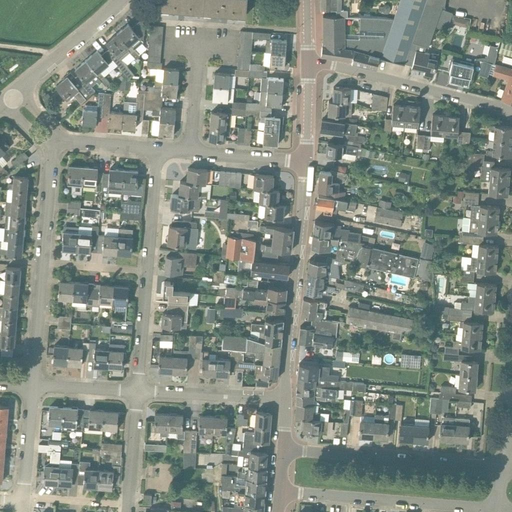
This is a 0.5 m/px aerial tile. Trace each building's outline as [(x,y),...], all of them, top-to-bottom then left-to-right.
[(203,13),(227,15),(245,16),(246,0),(160,0),(160,9),(203,13)] [(335,16),(352,17),(351,0),(319,0),(320,10),(335,10),(335,16)] [(428,48),(435,27),(446,31),(452,13),(441,10),(442,7),(445,8),(445,0),(399,0),(393,20),(377,18),(360,17),(353,50),(352,60),(351,62),(376,69),(379,58),(404,64),(405,61),(411,62),(416,44),(428,48)] [(392,10),(389,5),(384,5),(382,9),(384,14),(389,14),(392,10)] [(323,44),(353,50),(360,17),(352,17),(335,16),(322,16),(323,44)] [(140,19),(133,25),(141,35),(148,29),(140,19)] [(468,28),(470,21),(462,19),(460,26),(468,28)] [(130,46),(139,38),(127,24),(117,34),(128,47),(130,46)] [(134,75),(121,60),(129,53),(130,54),(135,51),(130,46),(128,47),(117,34),(106,43),(109,47),(104,51),(128,79),(134,75)] [(286,41),(271,39),(270,53),(285,55),(286,41)] [(499,53),(511,56),(511,44),(502,41),(499,53)] [(321,56),(352,60),(353,50),(323,44),(322,44),(321,56)] [(474,59),(495,64),(499,46),(490,44),(486,58),(474,59)] [(99,72),(108,64),(97,51),(86,60),(97,74),(99,72)] [(135,60),(139,56),(135,51),(130,54),(135,60)] [(430,52),(429,55),(415,51),(412,65),(425,68),(424,73),(433,76),(438,59),(437,59),(438,54),(430,52)] [(270,53),(269,67),(284,68),(285,55),(270,53)] [(511,65),(511,58),(504,56),(504,55),(498,53),(496,61),(511,65)] [(75,78),(90,95),(94,92),(91,87),(97,82),(99,84),(101,83),(100,81),(104,77),(99,72),(97,74),(86,60),(75,70),(79,75),(75,78)] [(451,72),(449,80),(468,85),(470,77),(471,77),(474,66),(452,60),(449,71),(451,72)] [(478,76),(486,78),(490,64),(483,62),(478,76)] [(236,69),(249,71),(249,64),(237,63),(236,69)] [(511,102),(511,69),(510,69),(496,65),(492,76),(500,78),(500,76),(509,78),(501,100),(511,102)] [(162,82),(177,83),(178,70),(163,68),(162,82)] [(213,87),(228,88),(229,74),(214,73),(213,87)] [(85,100),(90,95),(75,78),(71,82),(66,77),(55,86),(67,100),(78,91),(85,100)] [(109,84),(104,77),(100,81),(101,83),(105,86),(106,87),(109,84)] [(128,89),(130,80),(123,78),(121,87),(128,89)] [(283,79),(266,78),(262,78),(261,78),(260,91),(261,92),(282,93),(283,79)] [(144,100),(162,102),(162,96),(176,97),(177,83),(162,82),(155,81),(154,92),(138,90),(138,93),(144,94),(144,100)] [(245,109),(246,103),(232,102),(233,88),(228,88),(213,87),(211,100),(232,102),(231,108),(245,109)] [(332,102),(349,103),(350,88),(333,88),(332,102)] [(272,111),(272,106),(280,107),(282,93),(261,92),(260,104),(246,103),(245,109),(272,111)] [(96,117),(102,118),(104,94),(98,93),(97,106),(85,105),(84,109),(83,109),(82,116),(81,116),(81,118),(82,118),(81,124),(95,125),(96,117)] [(142,121),(142,120),(143,109),(144,100),(144,94),(138,93),(136,93),(135,107),(135,114),(123,113),(121,128),(135,129),(136,120),(142,121)] [(121,128),(123,113),(109,111),(110,95),(104,94),(102,118),(108,118),(107,126),(121,128)] [(371,110),(378,111),(380,96),(372,94),(371,110)] [(378,111),(386,111),(387,97),(380,96),(378,111)] [(159,121),(174,122),(175,109),(161,108),(162,102),(144,100),(143,109),(152,110),(152,114),(159,114),(159,121)] [(328,116),(350,117),(351,103),(349,103),(332,102),(328,101),(328,116)] [(391,125),(404,126),(406,106),(392,105),(391,119),(385,119),(383,131),(390,132),(391,125)] [(404,126),(418,127),(419,108),(406,106),(404,126)] [(210,126),(230,127),(231,114),(245,116),(245,109),(231,108),(230,114),(211,112),(210,126)] [(261,122),(264,122),(263,130),(278,132),(279,118),(271,117),(272,111),(245,109),(245,116),(261,117),(261,122)] [(430,134),(443,136),(445,116),(432,115),(430,134)] [(462,146),(463,132),(457,132),(459,117),(445,116),(443,136),(456,137),(456,145),(462,146)] [(344,144),(360,148),(361,144),(362,145),(364,137),(358,136),(360,126),(357,126),(357,124),(356,124),(356,120),(348,118),(348,123),(345,123),(343,124),(321,120),(320,131),(342,134),(341,141),(344,141),(344,144)] [(174,122),(159,121),(157,135),(173,136),(174,122)] [(208,139),(223,141),(226,141),(226,134),(229,135),(230,127),(210,126),(208,139)] [(493,140),(510,142),(511,135),(511,134),(511,127),(488,126),(488,130),(493,131),(493,140)] [(278,132),(263,130),(262,144),(277,145),(278,132)] [(422,149),(429,150),(430,136),(423,135),(422,149)] [(0,155),(9,148),(2,139),(0,140),(0,155)] [(486,151),(485,155),(511,157),(511,150),(510,150),(510,142),(493,140),(492,151),(486,151)] [(326,156),(341,157),(342,153),(352,155),(363,156),(364,149),(360,148),(344,144),(327,143),(326,156)] [(17,165),(18,166),(28,157),(24,152),(14,160),(17,165)] [(67,183),(81,185),(83,167),(69,166),(68,174),(67,183)] [(101,192),(102,186),(103,173),(97,173),(97,168),(83,167),(81,185),(95,186),(95,191),(101,192)] [(484,180),(489,180),(508,182),(509,169),(486,167),(484,180)] [(108,187),(122,188),(123,170),(109,169),(109,174),(103,173),(102,186),(101,192),(107,192),(108,187)] [(192,184),(199,184),(205,185),(207,170),(187,169),(186,182),(192,183),(192,184)] [(123,170),(122,188),(122,194),(130,195),(131,189),(136,189),(137,189),(138,182),(143,183),(143,177),(137,177),(138,172),(123,170)] [(337,192),(338,183),(339,183),(340,183),(341,183),(342,183),(342,182),(343,182),(344,182),(344,181),(345,181),(345,180),(346,180),(346,179),(347,179),(347,178),(347,177),(347,176),(347,174),(331,170),(331,173),(319,172),(318,190),(337,192)] [(259,190),(272,190),(273,176),(254,175),(253,189),(259,190)] [(12,189),(26,190),(28,177),(13,176),(13,184),(8,184),(7,189),(8,189),(12,189)] [(489,180),(487,194),(507,196),(508,182),(489,180)] [(178,195),(191,197),(206,199),(207,192),(198,191),(199,184),(192,184),(192,183),(186,182),(179,182),(178,195)] [(26,190),(12,189),(11,203),(25,203),(26,190)] [(270,204),(277,205),(278,191),(272,190),(259,190),(258,203),(264,204),(270,204)] [(170,210),(190,211),(191,197),(178,195),(178,196),(171,195),(170,210)] [(323,212),(331,213),(336,214),(337,210),(345,212),(345,210),(351,212),(354,212),(356,202),(347,201),(337,199),(337,198),(334,198),(318,195),(316,207),(323,208),(323,212)] [(129,207),(130,202),(130,199),(129,198),(128,198),(127,199),(127,202),(121,201),(120,206),(120,212),(132,213),(133,207),(129,207)] [(498,207),(479,205),(479,206),(477,205),(478,199),(464,198),(463,204),(471,205),(469,217),(497,221),(498,207)] [(376,206),(391,210),(393,203),(378,199),(376,206)] [(10,216),(24,217),(25,203),(11,203),(10,216)] [(264,204),(263,218),(283,220),(284,205),(277,205),(270,204),(264,204)] [(405,221),(401,220),(403,212),(391,210),(376,206),(373,221),(400,227),(400,226),(404,226),(405,221)] [(9,228),(23,230),(24,217),(10,216),(9,228)] [(458,236),(482,239),(483,233),(496,234),(497,221),(469,217),(469,218),(463,217),(462,231),(459,230),(458,236)] [(167,243),(168,243),(168,244),(185,246),(187,229),(196,230),(196,223),(182,221),(182,227),(169,226),(168,237),(167,237),(166,237),(166,238),(165,239),(165,240),(165,241),(166,242),(167,243)] [(347,240),(380,249),(381,245),(375,243),(364,241),(365,238),(354,235),(348,233),(348,230),(339,228),(340,227),(333,226),(334,224),(314,221),(312,234),(347,239),(347,240)] [(272,238),(291,241),(293,229),(273,227),(265,226),(260,225),(259,231),(265,231),(272,233),(272,238)] [(90,247),(96,248),(97,235),(98,227),(92,227),(91,235),(78,233),(76,251),(90,252),(90,247)] [(8,242),(22,243),(23,230),(9,228),(4,228),(3,241),(8,242)] [(131,248),(132,238),(133,231),(126,230),(125,237),(118,237),(116,254),(130,256),(131,248)] [(62,250),(76,251),(78,233),(63,232),(62,242),(62,250)] [(335,258),(348,262),(358,265),(413,278),(413,277),(417,278),(417,279),(427,281),(432,282),(434,262),(428,261),(418,258),(380,249),(347,240),(347,239),(312,234),(311,247),(336,251),(335,258)] [(102,253),(116,254),(118,237),(103,235),(103,236),(97,235),(96,248),(102,248),(102,253)] [(289,265),(289,264),(269,262),(253,260),(253,254),(255,239),(253,239),(242,238),(236,237),(228,236),(227,243),(227,249),(226,258),(245,260),(244,271),(250,272),(251,272),(287,277),(289,265)] [(471,257),(496,259),(497,246),(482,245),(482,239),(458,236),(457,243),(472,244),(471,257)] [(262,249),(290,252),(291,241),(272,238),(271,244),(262,243),(262,249)] [(435,244),(424,241),(420,256),(432,259),(435,244)] [(0,254),(7,255),(21,256),(22,243),(8,242),(7,249),(0,248),(0,254)] [(167,257),(165,273),(182,275),(183,266),(196,267),(197,254),(178,252),(177,258),(167,257)] [(269,262),(270,255),(253,254),(253,260),(269,262)] [(307,271),(336,278),(339,278),(338,265),(348,262),(335,258),(315,255),(314,261),(309,260),(307,271)] [(473,276),(474,271),(495,273),(496,259),(471,257),(470,257),(470,264),(466,264),(466,270),(460,270),(459,275),(473,276)] [(5,281),(19,282),(20,269),(6,268),(5,281)] [(306,281),(333,287),(336,278),(307,271),(306,281)] [(473,276),(459,275),(459,282),(472,283),(473,276)] [(254,297),(284,301),(286,290),(267,288),(267,290),(257,289),(258,280),(248,279),(247,285),(242,284),(241,288),(226,287),(226,288),(220,288),(220,282),(219,282),(217,295),(224,296),(236,297),(248,299),(253,299),(254,297)] [(344,284),(342,289),(342,290),(354,293),(355,290),(357,291),(362,293),(364,286),(359,284),(345,280),(344,284)] [(4,294),(18,295),(19,282),(5,281),(4,294)] [(57,299),(72,300),(74,282),(59,281),(59,289),(58,289),(57,299)] [(304,292),(325,295),(331,296),(331,292),(334,292),(335,287),(333,287),(306,281),(304,292)] [(85,306),(92,306),(94,284),(88,284),(88,283),(74,282),(72,300),(86,301),(85,306)] [(167,303),(169,303),(188,305),(189,293),(171,292),(172,283),(163,282),(162,297),(168,298),(167,303)] [(475,297),(494,298),(495,285),(476,283),(475,297)] [(99,302),(112,303),(114,286),(100,284),(100,285),(94,284),(92,306),(98,307),(99,302)] [(114,286),(112,303),(127,305),(128,295),(127,295),(128,287),(114,286)] [(378,289),(376,297),(394,300),(395,292),(378,289)] [(3,307),(17,308),(18,295),(4,294),(3,307)] [(236,297),(224,296),(223,307),(235,308),(236,297)] [(460,309),(493,312),(494,298),(475,297),(469,296),(468,303),(461,302),(460,309)] [(265,309),(283,311),(284,301),(254,297),(253,299),(248,299),(247,302),(252,303),(266,304),(265,309)] [(311,318),(321,319),(323,309),(324,308),(325,302),(318,301),(303,298),(301,317),(311,318)] [(186,328),(186,322),(188,305),(169,303),(168,314),(162,313),(161,326),(186,328)] [(0,319),(1,320),(16,321),(17,308),(3,307),(0,306),(0,319)] [(359,308),(349,306),(346,323),(414,336),(416,328),(419,328),(420,322),(417,322),(417,320),(369,310),(359,308)] [(208,307),(208,321),(215,321),(216,307),(208,307)] [(235,316),(235,308),(223,307),(218,307),(217,313),(220,314),(220,315),(235,316)] [(460,321),(460,315),(445,313),(445,319),(447,320),(460,321)] [(324,329),(326,320),(321,319),(311,318),(310,327),(324,329)] [(266,330),(281,331),(282,319),(273,319),(273,320),(264,319),(263,324),(251,323),(251,330),(266,332),(266,330)] [(0,332),(15,333),(16,321),(1,320),(0,332)] [(482,323),(460,321),(459,327),(462,328),(461,334),(481,336),(482,323)] [(313,333),(313,328),(300,327),(298,342),(299,343),(311,344),(313,333)] [(262,343),(280,344),(281,331),(266,330),(266,332),(251,330),(250,337),(262,342),(262,343)] [(0,332),(0,333),(0,346),(13,347),(15,333),(0,332)] [(311,344),(311,345),(331,348),(331,347),(336,348),(337,338),(313,333),(311,344)] [(457,354),(458,348),(479,350),(481,336),(461,334),(460,342),(453,341),(452,347),(445,347),(444,353),(457,354)] [(164,345),(172,346),(173,335),(160,335),(159,341),(164,341),(164,345)] [(194,358),(195,349),(196,336),(190,335),(188,358),(194,358)] [(253,362),(278,365),(280,344),(262,343),(262,342),(250,337),(223,335),(221,348),(245,350),(245,355),(254,356),(253,362)] [(81,361),(87,362),(89,342),(82,342),(82,348),(68,347),(67,365),(81,366),(81,361)] [(93,367),(107,368),(108,349),(95,348),(95,343),(89,342),(87,362),(93,362),(93,367)] [(108,349),(107,368),(121,369),(122,361),(124,345),(108,343),(108,349)] [(52,364),(67,365),(68,347),(53,346),(53,356),(52,364)] [(201,375),(215,376),(216,359),(207,358),(208,352),(203,351),(201,375)] [(235,375),(236,367),(237,352),(230,351),(230,360),(216,359),(215,376),(229,377),(229,374),(235,375)] [(254,377),(276,379),(276,380),(278,365),(253,362),(243,361),(243,352),(237,352),(236,367),(255,369),(254,377)] [(457,354),(444,353),(443,353),(442,360),(457,362),(458,354),(457,354)] [(400,366),(418,368),(419,355),(401,354),(400,366)] [(158,372),(172,373),(173,357),(159,356),(158,372)] [(173,357),(172,373),(186,374),(187,357),(173,357)] [(332,367),(347,368),(347,362),(345,362),(345,361),(333,360),(332,367)] [(458,375),(475,376),(477,362),(460,361),(458,375)] [(297,376),(317,379),(319,366),(298,364),(297,376)] [(458,375),(457,389),(474,390),(475,376),(458,375)] [(296,385),(336,389),(363,392),(363,384),(340,381),(317,379),(297,376),(296,385)] [(314,396),(326,397),(336,398),(336,389),(296,385),(296,394),(314,396)] [(440,393),(455,394),(455,387),(440,386),(440,393)] [(470,402),(471,396),(455,394),(440,393),(439,399),(443,399),(456,400),(470,402)] [(313,405),(314,400),(314,396),(296,394),(295,403),(296,403),(313,405)] [(304,419),(320,420),(321,413),(317,412),(317,406),(313,406),(313,405),(296,403),(294,418),(304,419)] [(388,420),(394,420),(396,405),(389,404),(388,420)] [(48,424),(62,425),(63,408),(49,406),(48,414),(49,414),(48,424)] [(76,426),(82,426),(83,414),(77,414),(77,409),(63,408),(62,425),(76,426)] [(88,427),(102,428),(103,411),(89,410),(89,414),(83,414),(82,426),(81,431),(86,431),(86,427),(88,427)] [(103,411),(102,428),(116,429),(117,420),(118,412),(103,411)] [(254,427),(270,428),(271,413),(256,412),(254,427)] [(168,431),(169,414),(154,414),(154,430),(159,430),(159,436),(168,437),(168,431)] [(183,453),(189,453),(190,431),(182,431),(183,415),(169,414),(168,431),(177,431),(176,439),(183,439),(183,452),(183,453)] [(243,425),(246,425),(247,419),(243,418),(243,415),(237,414),(236,425),(242,425),(243,425)] [(199,416),(198,431),(198,433),(203,433),(203,438),(212,439),(212,433),(213,417),(199,416)] [(212,433),(226,434),(227,428),(227,417),(213,417),(212,433)] [(454,424),(453,441),(467,442),(469,419),(455,418),(454,424)] [(320,420),(304,419),(303,432),(326,435),(328,421),(320,420)] [(414,425),(413,441),(427,442),(429,420),(414,419),(414,425)] [(373,438),(374,421),(360,420),(359,437),(373,438)] [(374,421),(373,438),(387,439),(388,423),(374,421)] [(339,436),(346,437),(347,423),(343,423),(340,423),(339,436)] [(439,439),(453,441),(454,424),(440,423),(439,439)] [(399,440),(413,441),(414,425),(400,424),(399,440)] [(242,450),(253,451),(253,441),(268,442),(270,428),(254,427),(254,433),(244,432),(242,450)] [(226,445),(225,454),(226,454),(232,455),(233,450),(232,450),(233,442),(226,442),(226,445)] [(112,457),(121,457),(121,451),(100,449),(100,456),(112,457)] [(242,466),(265,468),(267,452),(253,451),(242,450),(238,450),(238,451),(233,450),(232,455),(243,456),(242,466)] [(195,453),(189,453),(183,453),(183,467),(195,468),(195,453)] [(112,483),(119,483),(120,466),(121,457),(112,457),(111,471),(99,470),(97,488),(112,489),(112,483)] [(71,484),(77,484),(79,469),(79,464),(71,463),(71,468),(57,467),(56,484),(71,486),(71,484)] [(42,483),(56,484),(57,467),(43,465),(43,475),(42,483)] [(241,471),(237,471),(237,477),(247,478),(264,480),(265,468),(242,466),(241,471)] [(83,487),(97,488),(99,470),(84,469),(84,470),(79,469),(77,484),(83,485),(83,487)] [(264,480),(247,478),(247,483),(231,482),(231,476),(228,476),(221,475),(221,490),(235,490),(264,493),(265,480),(264,480)] [(234,502),(263,505),(264,493),(235,490),(234,502)] [(142,504),(151,505),(151,495),(143,494),(142,504)] [(222,511),(262,511),(263,505),(234,502),(233,507),(222,507),(222,511)]
